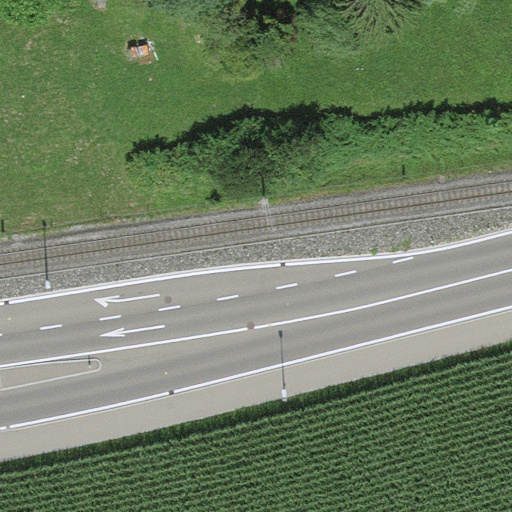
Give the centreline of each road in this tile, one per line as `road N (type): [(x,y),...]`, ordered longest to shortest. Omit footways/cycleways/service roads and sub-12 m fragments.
road 1 (secondary): [(511,270),(0,379)]
road 2 (track): [(468,0),(225,89),(159,89)]
